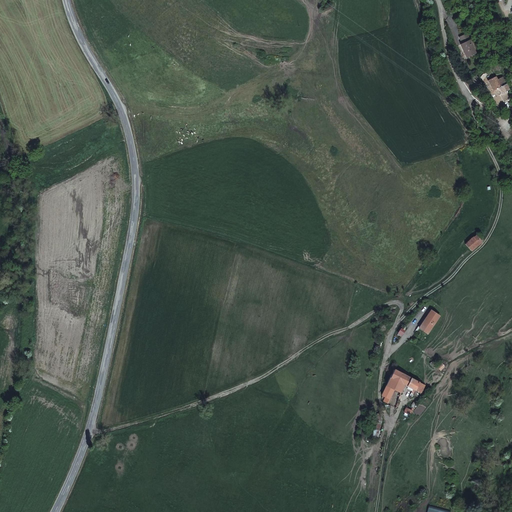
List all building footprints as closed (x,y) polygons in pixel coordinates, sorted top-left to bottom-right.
[(467,57),(476,53),(467,34),(460,37),(463,44),(461,45),(467,57)] [(507,91),(510,90),(503,77),(498,80),(496,77),(488,81),(493,90),(499,94),(500,93),(504,100),(510,97),(507,91)] [(482,241),(476,234),(466,244),(472,250),(482,241)] [(425,326),(423,329),(428,333),(440,315),(431,309),(422,323),(425,326)] [(386,396),(384,400),(387,402),(399,380),(413,387),(412,390),(415,391),(416,389),(421,391),(425,383),(395,368),(382,394),(386,396)]
